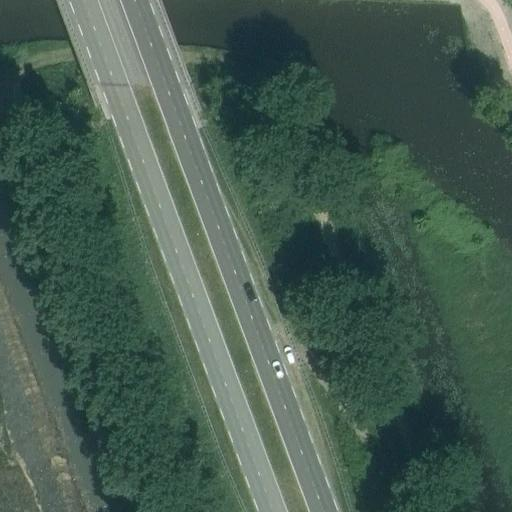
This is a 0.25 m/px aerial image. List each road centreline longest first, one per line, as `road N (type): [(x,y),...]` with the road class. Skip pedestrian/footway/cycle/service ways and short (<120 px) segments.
road 1 (primary): [(323,511),(134,0)]
road 2 (primary): [(82,0),(271,511)]
